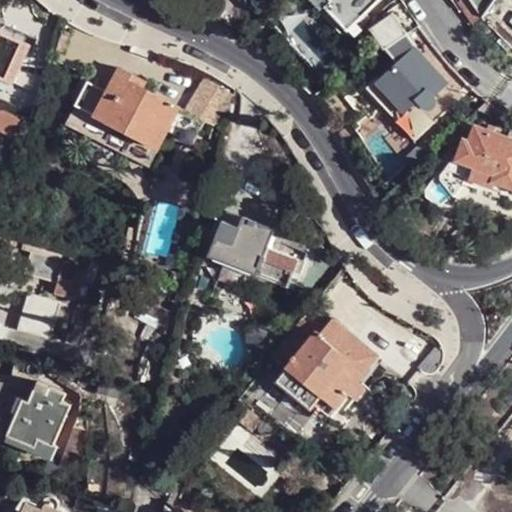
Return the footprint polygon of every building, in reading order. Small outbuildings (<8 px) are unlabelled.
[(308,0),(343,36),(349,30),(327,7),(333,1),(331,0),(308,0)] [(354,24),(366,14),(380,0),(331,0),(333,1),(327,7),(349,30),(354,24)] [(475,0),(473,2),(486,18),(499,0),(475,0)] [(408,34),(421,25),(405,5),(384,21),(398,41),(408,34)] [(370,19),(366,14),(354,24),(359,29),(370,19)] [(388,49),(398,41),(384,21),(371,31),(386,50),(388,49)] [(446,61),(421,25),(408,34),(398,41),(388,49),(400,64),(382,81),(379,79),(367,90),(384,107),(392,99),(405,111),(419,100),(425,107),(427,108),(429,109),(432,108),(435,107),(437,105),(437,101),(437,99),(436,97),(435,96),(447,84),(435,71),(446,61)] [(16,72),(23,59),(28,44),(0,31),(0,76),(12,82),(16,72)] [(29,61),(23,59),(16,72),(25,74),(29,61)] [(108,91),(88,130),(134,154),(141,140),(159,148),(180,108),(143,87),(146,81),(134,75),(121,69),(108,91)] [(11,83),(12,82),(0,76),(0,87),(0,88),(4,89),(7,88),(9,86),(11,83)] [(230,90),(205,76),(196,93),(226,109),(230,90)] [(463,100),(469,94),(462,87),(456,94),(463,100)] [(405,111),(392,99),(384,107),(403,127),(412,119),(405,111)] [(417,141),(435,123),(423,109),(425,107),(419,100),(405,111),(412,119),(403,127),(417,141)] [(511,121),(511,118),(507,115),(503,123),(510,126),(511,121)] [(497,181),(511,186),(511,131),(509,138),(495,133),(496,128),(489,126),(487,130),(476,127),(473,134),(469,133),(459,158),(455,157),(442,170),(440,177),(453,192),(463,184),(469,185),(471,180),(495,189),(497,181)] [(511,195),(511,186),(497,181),(495,189),(511,195)] [(297,284),(304,262),(269,248),(275,230),(245,217),(242,222),(240,227),(224,221),(210,256),(290,288),(291,282),(297,284)] [(25,250),(27,242),(5,236),(3,243),(25,250)] [(311,248),(304,262),(297,284),(303,286),(318,250),(311,248)] [(67,286),(64,296),(76,299),(86,265),(33,250),(27,273),(57,283),(67,286)] [(54,294),(64,296),(67,286),(57,283),(54,294)] [(289,368),(323,396),(336,407),(342,400),(348,393),(358,380),(380,354),(377,352),(391,334),(349,299),(320,333),(318,332),(289,368)] [(317,405),(323,396),(289,368),(277,383),(312,411),(317,405)] [(0,466),(7,468),(7,440),(7,424),(14,380),(0,377),(0,466)] [(187,396),(213,417),(229,397),(202,377),(187,396)] [(367,388),(358,380),(348,393),(357,400),(367,388)] [(25,398),(10,435),(36,446),(39,439),(54,445),(71,406),(63,401),(66,394),(39,382),(30,401),(25,398)] [(336,407),(323,396),(317,405),(329,415),(336,407)] [(74,427),(62,464),(89,469),(88,432),(74,427)] [(10,435),(7,440),(52,459),(58,447),(54,445),(39,439),(36,446),(10,435)] [(22,511),(67,511),(46,502),(43,508),(27,502),(22,511)] [(180,511),(168,502),(164,511),(180,511)]
